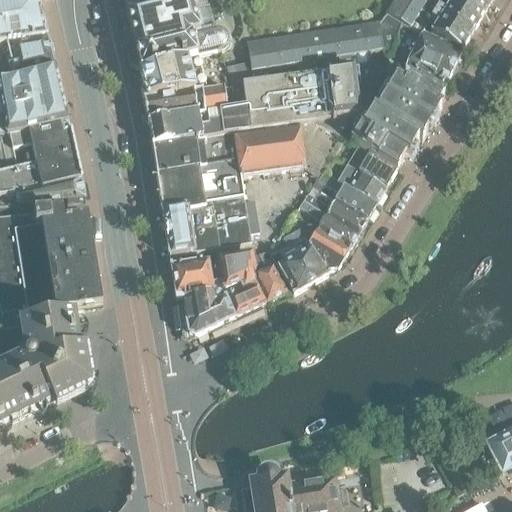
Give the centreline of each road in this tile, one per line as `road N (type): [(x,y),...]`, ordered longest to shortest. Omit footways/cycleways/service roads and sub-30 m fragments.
road 1 (residential): [(155,397),(347,298),(375,271),(511,53)]
road 2 (residential): [(73,0),(125,282)]
road 3 (residential): [(137,405),(0,472)]
road 4 (residential): [(125,282),(123,330),(137,405)]
